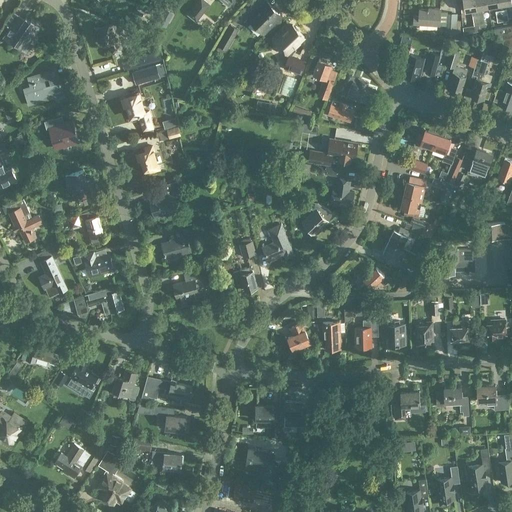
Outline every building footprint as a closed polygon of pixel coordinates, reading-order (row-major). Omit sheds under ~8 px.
[(205,0),(198,0),(187,14),(196,22),(210,4),(205,0)] [(462,0),(465,12),(477,10),(475,0),(462,0)] [(487,0),(475,0),(477,10),(489,8),(487,0)] [(274,6),(272,7),(268,3),(257,14),(255,12),(244,23),(247,27),(252,22),(263,33),(268,27),(270,28),(275,23),(274,22),(280,15),(279,14),(280,12),(280,10),(276,6),(274,6)] [(428,8),(427,8),(427,9),(420,9),(419,16),(414,15),(414,23),(439,25),(440,9),(428,8)] [(165,10),(158,23),(166,27),(173,14),(165,10)] [(446,13),(445,33),(456,34),(457,13),(446,13)] [(36,22),(35,23),(31,20),(30,21),(25,18),(24,19),(18,15),(3,38),(10,42),(11,41),(20,47),(22,43),(30,49),(38,37),(34,35),(41,25),(36,22)] [(110,43),(113,51),(119,50),(112,24),(96,29),(98,37),(101,36),(104,45),(110,43)] [(230,24),(218,45),(219,46),(217,49),(223,52),(225,49),(227,50),(239,29),(230,24)] [(284,51),(289,56),(285,68),(302,74),(306,62),(292,57),(294,52),(292,50),(305,37),(293,25),(276,42),(278,45),(277,46),(278,48),(281,51),(282,52),(284,51)] [(494,28),(495,35),(501,34),(511,31),(511,27),(511,25),(494,28)] [(511,37),(511,31),(501,34),(502,39),(511,37)] [(475,67),(485,71),(486,69),(488,62),(484,60),(491,37),(484,36),(477,58),(475,67)] [(511,43),(511,37),(502,39),(503,45),(511,43)] [(431,54),(426,71),(441,76),(450,39),(444,38),(439,56),(431,54)] [(446,64),(455,67),(460,52),(450,49),(446,64)] [(424,58),(408,54),(403,75),(419,79),(424,58)] [(144,56),(123,62),(125,70),(146,64),(144,56)] [(326,78),(325,81),(324,80),(318,96),(327,100),(337,73),(330,70),(332,64),(319,60),(314,74),(326,78)] [(132,74),(136,84),(160,77),(156,66),(132,74)] [(467,70),(457,67),(456,69),(454,69),(448,89),(461,93),(466,77),(465,77),(467,70)] [(488,69),(486,69),(485,71),(475,67),(471,78),(476,79),(471,95),(471,97),(481,100),(482,99),(484,99),(484,98),(488,99),(491,91),(488,91),(491,84),(490,83),(492,75),(487,73),(488,69)] [(31,86),(24,88),(29,105),(64,95),(61,85),(61,84),(61,82),(60,82),(58,75),(49,78),(51,85),(44,87),(40,74),(28,78),(31,86)] [(368,82),(359,79),(358,80),(350,77),(348,82),(352,84),(347,96),(370,105),(375,89),(367,86),(368,82)] [(511,84),(507,83),(499,105),(511,109),(511,84)] [(196,97),(204,91),(200,85),(192,90),(196,97)] [(128,106),(131,117),(133,122),(140,120),(144,131),(153,128),(151,122),(154,121),(151,111),(144,113),(138,94),(123,99),(125,107),(128,106)] [(328,115),(349,122),(353,111),(346,109),(348,105),(333,101),(328,115)] [(301,109),(294,107),(292,114),(299,117),(301,109)] [(54,114),(55,120),(69,117),(67,111),(54,114)] [(49,129),(55,149),(63,146),(64,147),(70,146),(70,144),(79,142),(73,121),(55,127),(52,119),(44,121),(47,130),(49,129)] [(178,126),(167,129),(167,130),(157,133),(159,140),(170,137),(170,138),(181,135),(178,126)] [(416,142),(433,149),(438,135),(425,130),(424,135),(419,133),(416,142)] [(451,139),(438,135),(433,149),(431,153),(444,158),(445,155),(451,158),(453,152),(451,151),(453,145),(449,144),(451,139)] [(350,163),(351,158),(355,158),(357,143),(329,139),(327,154),(311,151),(310,159),(331,163),(331,162),(338,163),(338,161),(350,163)] [(139,162),(142,161),(146,174),(153,172),(152,171),(159,169),(152,146),(145,148),(146,151),(137,154),(139,162)] [(489,164),(493,154),(477,148),(470,168),(484,174),(488,164),(489,164)] [(401,165),(424,174),(428,163),(404,155),(401,165)] [(456,156),(445,180),(453,183),(463,159),(456,156)] [(511,161),(505,158),(498,179),(510,183),(511,180),(511,161)] [(5,170),(0,159),(0,189),(18,181),(12,167),(5,170)] [(339,168),(327,167),(326,174),(338,176),(339,168)] [(79,188),(82,198),(93,195),(90,185),(91,185),(90,180),(87,181),(83,170),(65,176),(69,191),(79,188)] [(460,172),(455,183),(461,186),(466,175),(460,172)] [(336,190),(334,189),(332,204),(352,207),(354,192),(349,191),(350,180),(338,178),(336,190)] [(407,182),(404,195),(418,198),(422,199),(426,181),(412,178),(411,183),(407,182)] [(453,185),(434,178),(431,184),(450,192),(453,185)] [(174,200),(182,197),(178,181),(163,185),(166,194),(165,197),(150,201),(155,216),(166,213),(167,216),(176,213),(173,202),(174,200)] [(405,209),(404,213),(418,217),(422,199),(418,198),(404,195),(401,208),(405,209)] [(15,226),(13,227),(16,232),(20,229),(26,241),(34,238),(30,228),(42,222),(38,216),(32,218),(23,199),(9,206),(12,212),(9,213),(15,226)] [(303,223),(313,234),(320,228),(321,230),(330,221),(328,219),(333,213),(318,203),(314,207),(317,211),(303,223)] [(82,225),(87,224),(85,219),(93,217),(91,210),(67,218),(70,229),(83,226),(82,225)] [(93,217),(85,219),(87,224),(93,245),(104,241),(102,234),(103,234),(98,216),(93,217)] [(425,222),(413,217),(410,223),(413,224),(424,228),(430,231),(430,230),(435,232),(437,227),(425,222)] [(286,258),(294,255),(281,224),(269,230),(274,242),(263,247),(269,261),(284,254),(286,258)] [(484,241),(506,240),(505,225),(483,225),(484,241)] [(175,239),(175,240),(162,244),(166,258),(190,251),(186,236),(192,235),(190,228),(179,231),(181,237),(175,239)] [(400,228),(398,232),(394,230),(388,242),(402,249),(410,232),(400,228)] [(430,231),(424,228),(421,234),(427,237),(428,235),(433,237),(435,234),(430,231)] [(250,238),(240,240),(241,245),(240,245),(244,258),(256,254),(252,242),(251,242),(250,238)] [(388,242),(382,254),(387,256),(385,261),(394,265),(402,249),(388,242)] [(53,246),(56,254),(63,251),(59,243),(53,246)] [(213,249),(216,259),(226,256),(224,246),(213,249)] [(455,275),(455,272),(475,271),(474,249),(441,250),(442,262),(441,262),(441,264),(442,264),(442,275),(455,275)] [(48,250),(39,254),(42,261),(41,261),(47,274),(40,277),(45,288),(49,297),(59,292),(59,293),(67,289),(48,250)] [(91,267),(93,275),(113,269),(109,254),(95,258),(93,252),(83,255),(87,268),(91,267)] [(253,272),(253,271),(252,267),(239,270),(245,291),(258,287),(253,272)] [(370,273),(369,271),(367,273),(362,278),(366,282),(361,286),(367,292),(380,280),(385,285),(389,282),(384,276),(376,267),(370,273)] [(405,275),(411,278),(414,272),(407,269),(405,275)] [(179,304),(185,302),(184,297),(191,295),(192,300),(199,298),(194,279),(199,278),(197,271),(184,274),(186,281),(173,284),(179,304)] [(406,287),(411,278),(405,275),(400,284),(406,287)] [(90,299),(87,300),(88,306),(107,301),(110,313),(124,309),(119,291),(114,292),(113,287),(85,295),(89,294),(90,299)] [(488,293),(480,293),(481,304),(488,304),(488,293)] [(453,307),(452,296),(445,297),(445,308),(453,307)] [(309,314),(310,322),(316,321),(314,305),(308,306),(309,314)] [(354,309),(344,309),(345,322),(350,322),(354,309)] [(382,336),(389,336),(389,344),(405,344),(404,324),(389,325),(388,317),(381,317),(382,336)] [(364,349),(370,349),(370,347),(371,347),(370,334),(378,334),(378,319),(363,320),(363,327),(355,328),(356,347),(364,347),(364,349)] [(468,323),(461,324),(461,320),(453,321),(453,327),(451,327),(451,343),(461,343),(460,339),(468,339),(468,323)] [(485,331),(488,331),(488,339),(491,341),(494,341),(496,339),(496,337),(506,336),(505,320),(492,320),(492,324),(484,324),(485,331)] [(326,349),(341,348),(340,333),(340,332),(339,321),(323,322),(323,337),(326,337),(326,349)] [(432,322),(426,322),(426,325),(416,326),(417,345),(425,344),(425,342),(426,342),(426,341),(433,341),(432,322)] [(293,350),(310,342),(302,323),(291,328),(294,335),(288,338),(293,350)] [(49,362),(56,365),(59,356),(52,353),(54,347),(39,342),(36,351),(30,349),(26,360),(35,363),(37,358),(49,362)] [(91,388),(98,377),(86,370),(89,358),(81,356),(79,363),(71,376),(78,380),(75,385),(87,392),(90,387),(91,388)] [(9,374),(14,378),(22,366),(17,363),(9,374)] [(111,379),(111,377),(106,388),(112,390),(118,393),(129,396),(129,397),(130,399),(134,400),(135,399),(136,395),(137,396),(139,387),(134,385),(137,374),(126,370),(123,377),(117,375),(115,381),(111,379)] [(68,376),(61,372),(55,382),(62,386),(68,376)] [(9,386),(12,381),(3,375),(1,378),(0,376),(0,385),(3,381),(9,386)] [(148,377),(139,404),(142,404),(147,405),(149,397),(157,398),(159,388),(170,390),(168,397),(176,398),(177,396),(190,398),(193,387),(177,383),(177,382),(176,382),(175,383),(148,377)] [(495,385),(477,386),(478,402),(487,401),(487,405),(494,405),(494,411),(509,410),(508,396),(496,396),(495,385)] [(468,398),(462,398),(461,387),(444,388),(444,394),(436,395),(437,407),(446,406),(445,404),(460,403),(460,413),(463,412),(463,415),(469,415),(468,398)] [(395,419),(403,419),(402,407),(410,406),(410,412),(426,412),(425,404),(420,405),(419,391),(400,392),(401,400),(394,400),(395,419)] [(308,418),(302,418),(302,401),(284,401),(284,414),(285,423),(293,423),(293,414),(298,414),(298,423),(301,423),(301,432),(308,432),(308,418)] [(256,419),(256,427),(271,427),(271,436),(278,436),(278,424),(274,424),(274,405),(256,405),(256,411),(254,411),(254,419),(256,419)] [(185,432),(187,417),(174,415),(175,408),(154,406),(153,413),(167,415),(165,430),(185,432)] [(0,434),(13,443),(23,427),(23,428),(28,420),(14,411),(12,415),(2,409),(0,413),(0,412),(0,434)] [(112,435),(110,444),(119,446),(120,436),(112,435)] [(150,450),(151,439),(141,438),(134,438),(133,448),(140,448),(140,449),(150,450)] [(90,453),(89,454),(98,459),(105,447),(97,442),(90,453)] [(89,454),(90,453),(74,444),(66,456),(61,453),(56,462),(58,463),(57,465),(63,469),(64,467),(70,471),(69,474),(75,478),(89,454)] [(511,447),(506,449),(507,462),(498,463),(501,483),(508,482),(508,484),(511,483),(511,447)] [(288,467),(282,467),(282,462),(275,462),(274,454),(269,454),(269,452),(249,449),(246,466),(259,467),(259,465),(267,466),(267,464),(275,465),(275,481),(288,481),(288,467)] [(483,465),(468,467),(472,494),(479,492),(479,488),(487,487),(486,480),(485,472),(492,471),(488,449),(481,450),(483,465)] [(180,470),(181,464),(182,464),(183,455),(153,451),(152,460),(163,461),(163,462),(164,462),(163,468),(180,470)] [(450,467),(452,478),(436,480),(440,506),(448,505),(447,501),(455,500),(454,493),(455,492),(454,485),(460,484),(458,466),(450,467)] [(124,480),(109,470),(98,487),(103,491),(100,496),(114,504),(117,499),(122,503),(125,498),(131,502),(137,493),(122,483),(124,480)] [(324,479),(315,476),(310,490),(319,493),(324,479)] [(168,484),(157,478),(155,484),(165,489),(168,484)] [(429,497),(426,479),(419,480),(420,490),(405,493),(407,511),(423,511),(423,506),(422,498),(429,497)] [(277,508),(280,492),(236,483),(233,499),(277,508)] [(156,511),(172,511),(168,506),(167,507),(162,500),(152,507),(156,511)]
